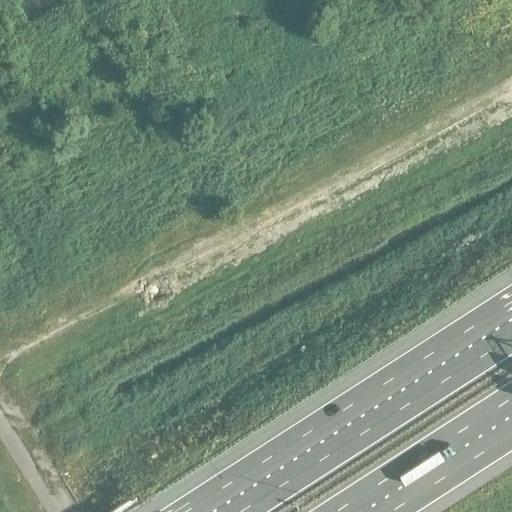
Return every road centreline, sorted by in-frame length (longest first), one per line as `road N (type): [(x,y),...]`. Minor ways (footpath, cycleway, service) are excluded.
road 1 (motorway): [(511,319),(214,511)]
road 2 (motorway): [(357,511),(511,413)]
